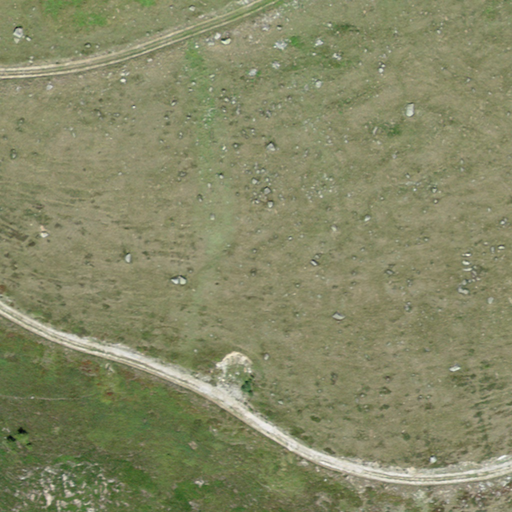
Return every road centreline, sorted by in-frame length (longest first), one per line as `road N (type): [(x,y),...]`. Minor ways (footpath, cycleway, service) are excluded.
road 1 (track): [(511,465),(443,479),(335,464),(217,394),(0,306)]
road 2 (track): [(0,75),(87,65),(270,0)]
